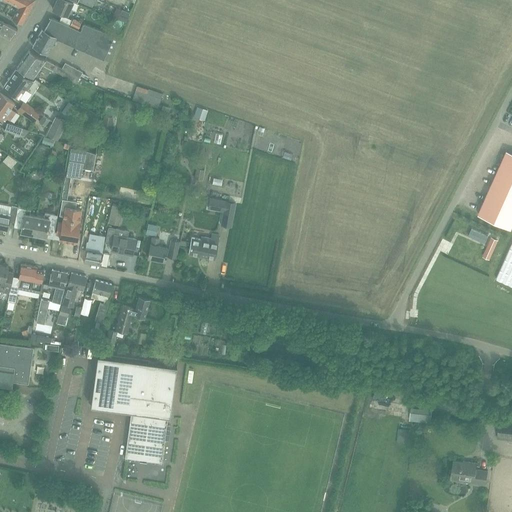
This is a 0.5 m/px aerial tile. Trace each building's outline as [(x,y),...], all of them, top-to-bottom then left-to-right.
[(5,0),(19,7),(13,19),(22,24),(34,0),(5,0)] [(76,11),(79,5),(68,0),(56,0),(52,9),(67,16),(70,8),(76,11)] [(127,22),(130,12),(117,7),(113,17),(127,22)] [(73,19),(73,21),(62,16),(59,21),(78,30),(81,23),(73,19)] [(80,31),(78,30),(59,21),(51,17),(44,31),(42,29),(33,46),(47,54),(55,41),(57,42),(58,41),(110,63),(120,39),(83,24),(80,31)] [(0,20),(0,33),(11,39),(18,30),(0,20)] [(61,69),(29,51),(17,68),(25,73),(33,78),(42,66),(43,67),(41,70),(49,74),(51,70),(62,76),(77,84),(79,78),(61,69)] [(65,62),(64,64),(61,69),(79,78),(82,72),(65,62)] [(16,70),(10,78),(3,87),(19,98),(25,90),(27,92),(33,82),(16,70)] [(163,94),(138,85),(133,101),(158,109),(163,94)] [(16,112),(13,110),(17,104),(0,92),(0,117),(3,119),(5,121),(7,118),(10,121),(16,112)] [(40,113),(24,101),(17,111),(33,122),(40,113)] [(197,107),(194,118),(205,121),(208,111),(197,107)] [(58,140),(64,128),(67,122),(55,117),(46,135),(58,140)] [(114,118),(104,117),(102,133),(111,135),(114,118)] [(24,137),(30,131),(7,123),(5,130),(24,137)] [(38,156),(49,159),(51,148),(40,146),(38,156)] [(58,223),(56,234),(57,234),(57,233),(60,234),(59,239),(64,240),(76,242),(80,223),(79,223),(81,210),(75,209),(76,203),(68,201),(72,177),(81,178),(83,169),(93,171),(96,154),(86,150),(71,148),(66,176),(64,191),(62,200),(63,200),(60,217),(64,217),(64,218),(64,221),(63,221),(62,224),(58,223)] [(511,152),(508,151),(480,215),(511,229),(511,152)] [(205,170),(197,169),(195,179),(203,180),(205,170)] [(226,202),(222,225),(231,227),(236,204),(226,202)] [(124,207),(113,205),(109,224),(120,226),(124,207)] [(15,223),(18,208),(12,207),(10,214),(0,212),(0,227),(7,229),(9,222),(15,223)] [(33,234),(37,217),(30,215),(31,211),(18,208),(15,223),(14,227),(21,229),(21,231),(33,234)] [(202,229),(204,215),(196,213),(193,227),(202,229)] [(54,239),(58,216),(45,214),(44,218),(37,217),(33,234),(46,237),(46,238),(54,239)] [(148,225),(146,235),(154,236),(156,226),(148,225)] [(108,227),(105,243),(112,244),(111,250),(132,254),(135,239),(127,237),(128,231),(116,229),(108,227)] [(0,237),(8,239),(10,230),(0,228),(0,237)] [(211,238),(203,237),(202,236),(201,239),(192,238),(189,254),(215,259),(219,236),(212,234),(211,238)] [(105,238),(100,237),(98,244),(87,242),(86,249),(86,250),(83,262),(100,265),(105,238)] [(158,245),(159,239),(152,237),(151,244),(148,258),(165,261),(168,247),(158,245)] [(171,240),(168,256),(176,258),(179,241),(171,240)] [(511,244),(496,279),(511,286),(511,244)] [(40,290),(44,271),(36,269),(37,266),(21,263),(18,278),(13,276),(9,293),(7,302),(15,304),(19,288),(31,290),(32,288),(40,290)] [(7,271),(8,267),(0,265),(0,290),(9,293),(13,276),(14,272),(7,271)] [(67,272),(64,272),(52,269),(49,286),(56,287),(53,301),(41,299),(36,322),(45,324),(48,308),(59,310),(61,303),(67,272)] [(71,273),(63,303),(73,305),(77,289),(83,290),(86,277),(71,273)] [(112,284),(96,280),(91,295),(107,300),(112,284)] [(17,295),(17,301),(38,304),(39,298),(17,295)] [(123,305),(116,329),(126,332),(132,312),(134,313),(133,315),(144,318),(150,299),(139,296),(135,308),(123,305)] [(108,305),(100,303),(95,321),(102,323),(108,305)] [(71,307),(64,305),(61,305),(58,319),(67,321),(71,307)] [(115,344),(119,332),(111,330),(108,341),(115,344)] [(72,343),(75,335),(68,333),(65,341),(72,343)] [(147,334),(141,333),(139,344),(145,345),(147,334)] [(0,341),(0,364),(15,367),(13,380),(29,383),(31,363),(32,363),(33,359),(32,359),(34,347),(0,341)] [(178,365),(177,365),(97,354),(96,361),(90,406),(131,412),(125,457),(143,460),(150,414),(168,417),(171,417),(171,413),(169,413),(170,409),(170,404),(173,404),(178,365)] [(0,384),(12,387),(13,380),(15,367),(0,364),(0,384)] [(428,420),(429,414),(411,412),(410,418),(420,419),(428,420)] [(162,463),(168,417),(150,414),(143,460),(162,463)] [(511,422),(500,421),(498,437),(511,438),(511,422)] [(397,449),(406,450),(406,436),(397,436),(397,449)] [(453,461),(451,477),(474,480),(474,483),(486,485),(488,471),(476,469),(477,463),(468,462),(468,463),(453,461)]
